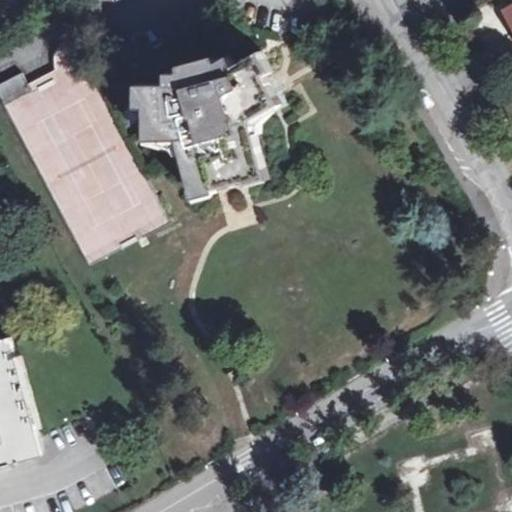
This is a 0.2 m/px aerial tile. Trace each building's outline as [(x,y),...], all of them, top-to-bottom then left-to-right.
[(150,139),(180,139),(185,156),(258,135),(251,115),(264,106),(257,94),(272,86),(267,75),(274,70),(262,52),(237,67),(229,56),(220,62),(215,56),(182,65),(182,73),(170,74),(169,84),(140,84),(140,107),(149,107),(150,139)] [(20,72),(0,82),(0,97),(3,104),(30,90),(20,72)] [(282,104),(272,86),(257,94),(264,106),(267,112),(282,104)] [(258,135),(185,156),(195,195),(269,174),(258,135)] [(26,454),(43,449),(13,337),(0,340),(0,465),(28,458),(26,454)]
